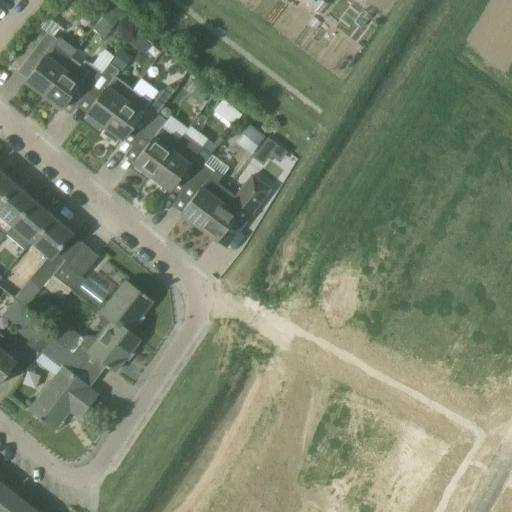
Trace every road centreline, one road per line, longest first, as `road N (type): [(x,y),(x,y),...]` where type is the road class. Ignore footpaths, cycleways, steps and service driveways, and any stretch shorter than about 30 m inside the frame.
road 1 (residential): [(0,427),(62,479),(88,478),(107,460),(200,297),(172,261),(0,116)]
road 2 (unknown): [(511,443),(235,305),(199,303)]
